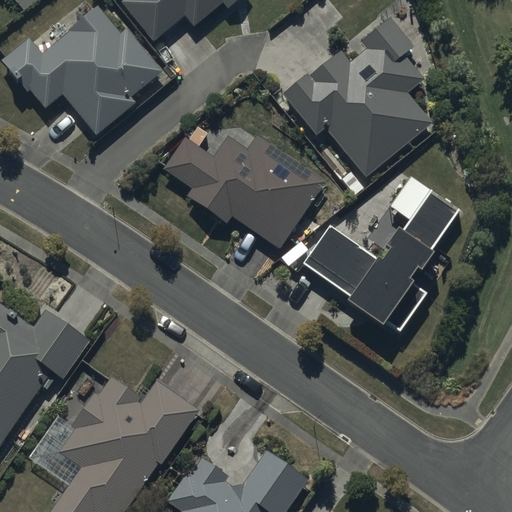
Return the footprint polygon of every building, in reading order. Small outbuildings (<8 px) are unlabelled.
[(117,0),(123,7),(121,9),(153,50),(185,25),(193,36),(222,13),(226,19),(251,0),(117,0)] [(120,40),(97,13),(59,44),(53,38),(47,44),(54,53),(44,62),(30,44),(0,68),(10,81),(7,84),(17,96),(20,94),(27,102),(29,100),(45,119),(62,104),(96,145),(136,111),(131,105),(163,79),(126,35),(120,40)] [(340,56),(281,104),(315,147),(326,138),(366,188),(434,133),(408,101),(424,89),(405,65),(416,56),(389,23),(357,49),(363,56),(349,68),(340,56)] [(280,257),(324,189),(255,143),(248,153),(227,139),(211,164),(184,146),(163,179),(193,199),(188,206),(230,234),(234,227),(280,257)] [(459,212),(429,190),(382,259),(329,222),(301,262),(351,297),(344,307),(383,333),(388,326),(397,333),(426,292),(418,286),(435,261),(428,257),(459,212)] [(61,377),(89,337),(44,305),(33,322),(0,298),(0,441),(51,369),(61,377)] [(159,462),(197,405),(153,376),(141,394),(108,372),(101,383),(86,373),(59,413),(56,411),(27,455),(67,482),(47,511),(122,511),(156,461),(159,462)] [(282,511),(308,476),(266,446),(242,479),(229,481),(225,477),(229,471),(203,453),(192,470),(187,467),(165,499),(179,508),(176,511),(282,511)]
